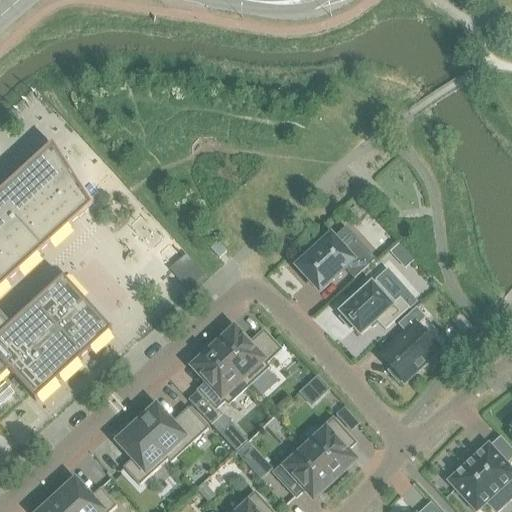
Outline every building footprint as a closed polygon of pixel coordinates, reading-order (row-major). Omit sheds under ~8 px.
[(0,195),(0,381),(9,373),(35,403),(112,332),(64,280),(11,328),(0,316),(0,293),(85,214),(88,211),(72,186),(76,182),(69,172),(65,176),(49,150),(0,195)] [(332,240),(298,270),(320,294),(345,271),(354,281),(375,262),(364,250),(346,230),(333,241),(332,240)] [(217,242),(209,249),(218,259),(226,252),(217,242)] [(399,246),(390,254),(398,263),(407,255),(399,246)] [(186,256),(169,271),(189,293),(206,277),(186,256)] [(343,317),(340,319),(350,331),(353,328),(361,337),(377,322),(385,331),(409,310),(416,304),(388,273),(376,283),(341,315),(343,317)] [(406,335),(381,359),(392,370),(388,374),(399,385),(402,382),(405,385),(440,353),(417,328),(425,320),(416,310),(398,327),(406,335)] [(460,315),(452,323),(464,337),(473,328),(460,315)] [(214,351),(249,388),(269,369),(266,366),(281,352),(264,333),(248,347),(235,332),(214,351)] [(225,403),(228,407),(249,388),(214,351),(194,369),(208,384),(198,393),(216,412),(217,411),(225,403)] [(0,408),(0,409),(15,396),(5,386),(0,390),(0,408)] [(198,393),(188,402),(211,427),(212,427),(223,417),(217,411),(216,412),(198,393)] [(157,409),(138,427),(169,461),(205,428),(189,410),(172,425),(157,409)] [(338,418),(346,427),(354,420),(346,411),(338,418)] [(223,417),(212,427),(236,453),(248,443),(224,416),(223,417)] [(334,421),(304,449),(335,483),(356,464),(348,455),(357,446),(334,421)] [(138,427),(118,444),(133,461),(123,470),(137,484),(165,458),(168,462),(169,461),(138,427)] [(249,444),(237,455),(247,466),(259,454),(249,444)] [(489,446),(448,484),(473,511),(479,511),(487,505),(492,511),(499,511),(511,500),(511,471),(489,446)] [(335,483),(304,449),(274,476),(297,501),(307,492),(315,501),(335,483)] [(76,483),(56,501),(66,511),(106,511),(114,505),(100,491),(91,499),(76,483)] [(204,484),(197,491),(208,504),(215,497),(204,484)] [(270,511),(256,496),(237,511),(270,511)] [(66,511),(56,501),(44,511),(66,511)]
